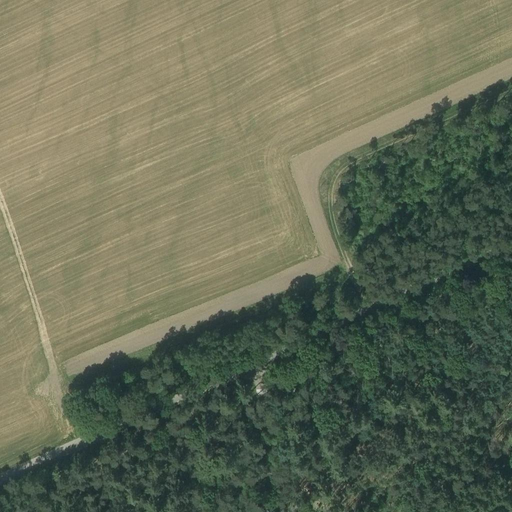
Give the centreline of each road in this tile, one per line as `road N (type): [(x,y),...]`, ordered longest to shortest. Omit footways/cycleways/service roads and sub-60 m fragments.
road 1 (track): [(511,88),(343,164),(329,205),(364,313)]
road 2 (unclassified): [(0,480),(263,357)]
road 3 (unclassified): [(263,357),(511,244)]
road 4 (unclassified): [(263,357),(269,511)]
